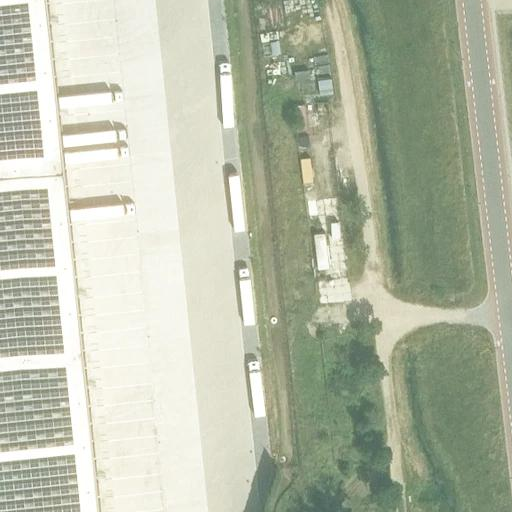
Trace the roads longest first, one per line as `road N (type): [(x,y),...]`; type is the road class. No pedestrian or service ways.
road 1 (unclassified): [(511,350),(471,0)]
road 2 (track): [(377,323),(356,147),(327,0)]
road 3 (track): [(402,511),(377,323)]
road 4 (track): [(377,323),(507,311)]
